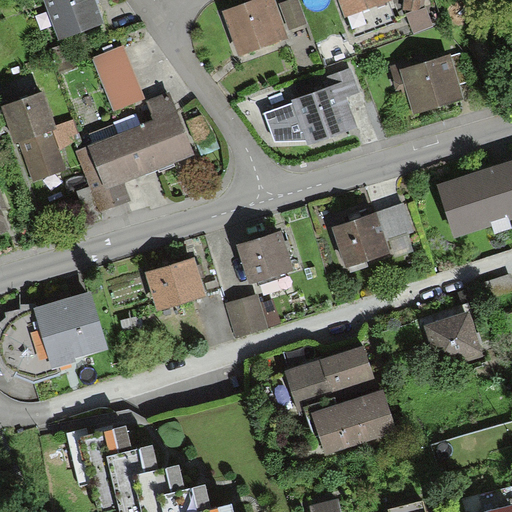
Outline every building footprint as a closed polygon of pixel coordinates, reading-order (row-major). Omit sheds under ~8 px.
[(42,0),(55,36),(97,21),(90,0),(42,0)] [(256,0),(223,12),(239,56),(289,38),(274,0),(256,0)] [(298,0),(289,0),(279,4),(289,30),(307,23),(298,0)] [(339,0),(345,17),(391,0),(339,0)] [(404,0),(403,9),(415,11),(425,7),(425,0),(404,0)] [(493,0),(502,9),(510,0),(493,0)] [(415,11),(406,14),(414,33),(434,24),(426,6),(425,7),(415,11)] [(139,102),(119,47),(89,58),(109,113),(139,102)] [(400,68),(414,114),(464,99),(459,84),(451,57),(450,53),(400,68)] [(461,54),(451,57),(459,84),(469,81),(461,54)] [(326,89),(292,101),(293,103),(265,114),(275,141),(307,140),(310,148),(359,130),(348,98),(362,93),(353,67),(322,78),(326,89)] [(57,88),(6,105),(34,191),(85,174),(57,88)] [(201,154),(178,91),(151,100),(159,123),(101,144),(116,185),(201,154)] [(511,161),(438,186),(455,237),(511,218),(511,161)] [(0,175),(0,238),(19,232),(0,175)] [(329,220),(345,265),(386,251),(371,206),(329,220)] [(236,245),(250,284),(293,269),(279,230),(236,245)] [(145,272),(156,310),(206,296),(195,258),(145,272)] [(76,358),(108,349),(91,292),(40,305),(20,305),(20,309),(7,313),(7,318),(0,323),(0,366),(1,366),(9,381),(15,376),(33,382),(61,373),(59,368),(78,362),(76,358)] [(222,305),(233,337),(266,325),(255,293),(222,305)] [(422,321),(436,364),(480,350),(465,307),(422,321)] [(366,346),(285,372),(298,412),(379,385),(366,346)] [(383,391),(312,414),(325,454),(396,430),(383,391)] [(87,428),(67,433),(80,486),(93,483),(99,511),(106,511),(118,509),(118,511),(237,511),(234,501),(214,505),(208,482),(186,487),(180,462),(159,468),(154,445),(133,450),(128,426),(89,435),(87,428)] [(507,511),(501,485),(458,495),(462,511),(507,511)] [(341,511),(337,494),(307,501),(310,511),(341,511)] [(424,511),(422,500),(382,508),(383,511),(424,511)]
